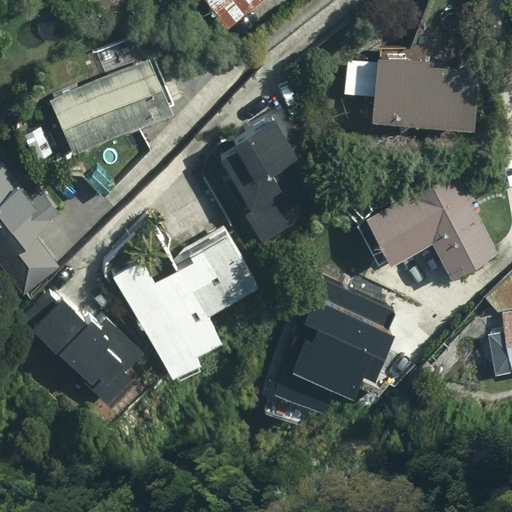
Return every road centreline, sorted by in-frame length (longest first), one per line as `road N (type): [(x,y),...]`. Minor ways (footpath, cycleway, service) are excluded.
road 1 (unknown): [(315,0),(77,231)]
road 2 (unknown): [(38,213),(261,0)]
